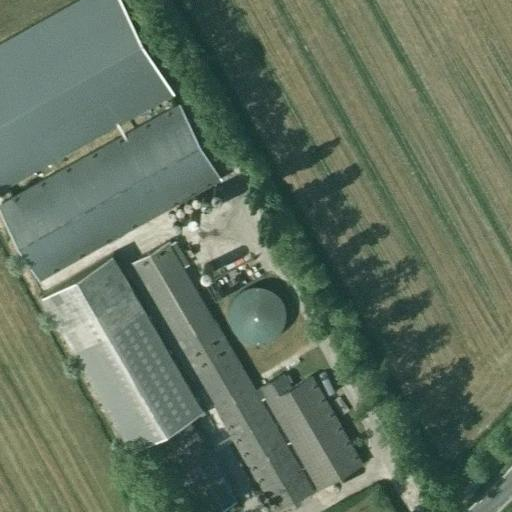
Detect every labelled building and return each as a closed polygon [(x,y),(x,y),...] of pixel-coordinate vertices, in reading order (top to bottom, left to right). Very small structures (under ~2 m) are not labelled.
[(0,188),(174,92),(122,0),(73,0),(0,40),(0,188)] [(218,178),(176,103),(0,201),(42,276),(218,178)] [(131,260),(176,337),(277,511),(312,491),(258,397),(265,393),(319,486),(361,461),(310,374),(290,386),(282,372),(253,389),(206,307),(166,240),(131,260)] [(42,291),(69,337),(133,447),(202,407),(112,251),(42,291)] [(268,338),(271,337),(273,335),(276,333),(278,331),(281,327),(283,324),(284,321),(285,318),(285,314),(285,311),(285,309),(285,307),(284,304),(283,301),(282,298),(279,295),(277,293),(275,290),(271,288),(269,286),(265,285),(262,284),(258,284),(255,284),(252,284),(250,284),(248,285),(246,286),(244,287),(241,288),(239,290),(237,292),(235,294),(232,297),(231,299),(230,301),(229,304),(229,306),(228,308),(228,310),(228,312),(228,314),(228,316),(229,318),(229,320),(230,323),(231,325),(232,327),(234,330),(236,331),(238,334),(242,336),(243,337),(246,339),(249,340),(253,340),(255,341),(259,341),(262,340),(263,340),(268,338)] [(211,511),(235,498),(206,446),(171,466),(197,511),(211,511)]
